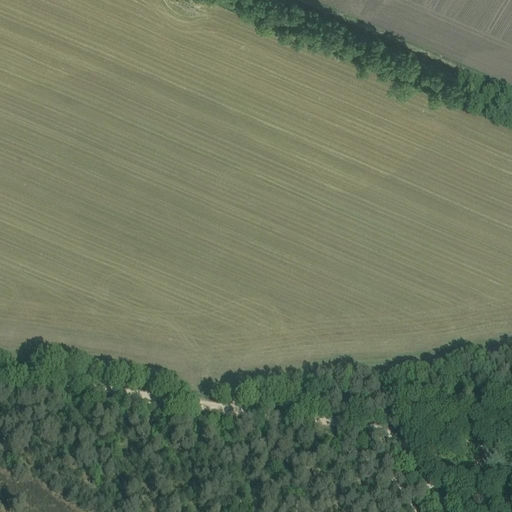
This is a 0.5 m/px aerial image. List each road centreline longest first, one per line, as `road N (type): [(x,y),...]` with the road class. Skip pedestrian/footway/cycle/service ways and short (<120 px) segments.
road 1 (track): [(442,511),(393,440),(372,430),(0,373)]
road 2 (track): [(511,93),(288,0)]
